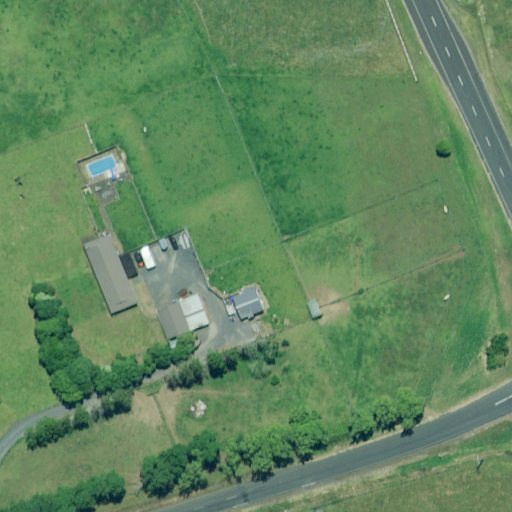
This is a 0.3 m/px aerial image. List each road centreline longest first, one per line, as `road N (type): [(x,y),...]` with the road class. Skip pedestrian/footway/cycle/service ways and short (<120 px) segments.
road 1 (unclassified): [(511,394),(423,435),(158,511)]
road 2 (unclassified): [(425,0),(511,204)]
